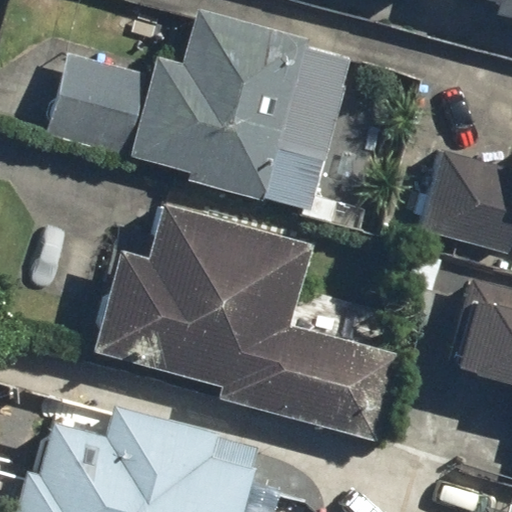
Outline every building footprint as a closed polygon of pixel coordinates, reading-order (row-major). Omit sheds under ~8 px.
[(310,203),(353,51),(307,38),(309,31),(197,0),(182,53),(158,46),(129,148),(188,164),(185,173),(264,195),(265,191),(310,203)] [(511,0),(484,0),(482,8),(511,15),(511,0)] [(71,46),(46,126),(122,149),(146,69),(71,46)] [(511,160),(444,144),(422,224),(508,248),(511,238),(511,160)] [(217,389),(376,432),(400,345),(295,316),(318,234),(164,192),(149,246),(123,239),(94,343),(220,377),(217,389)] [(511,281),(473,271),(449,356),(511,373),(511,281)] [(12,511),(240,511),(258,438),(221,429),(222,424),(113,398),(106,424),(49,410),(37,460),(26,457),(12,511)] [(511,511),(511,499),(493,494),(491,502),(485,500),(481,511),(511,511)]
